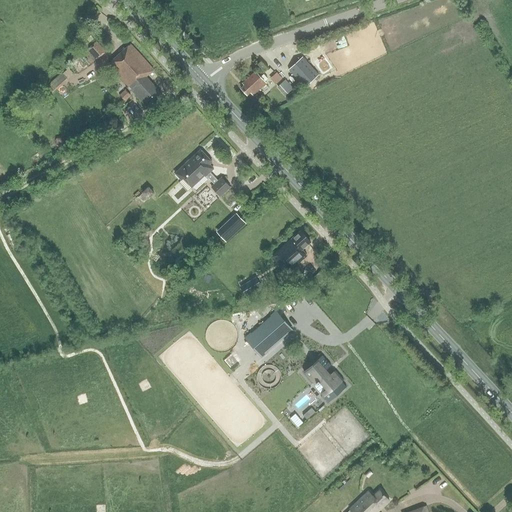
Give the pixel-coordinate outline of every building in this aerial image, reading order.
[(96,60),(105,52),(96,41),(87,50),(96,60)] [(161,94),(146,77),(153,70),(130,44),(108,65),(128,87),(129,86),(131,89),(130,90),(146,107),(161,94)] [(304,87),(318,74),(301,56),(287,69),(304,87)] [(263,71),(267,68),(260,61),(256,64),(263,71)] [(250,93),(253,95),(266,83),(254,71),(241,83),(243,86),(240,89),(247,96),(250,93)] [(282,78),(277,72),(270,78),(275,84),(282,78)] [(51,82),(51,83),(47,86),(52,92),(56,88),(56,89),(67,79),(62,73),(51,82)] [(285,79),(279,84),(287,93),(293,88),(285,79)] [(125,101),(130,96),(125,90),(119,95),(125,101)] [(15,142),(15,150),(29,149),(29,141),(15,142)] [(218,181),(210,172),(213,169),(209,165),(212,162),(200,150),(175,174),(181,180),(183,178),(191,187),(204,175),(205,176),(206,176),(214,185),(211,187),(220,197),(230,187),(221,178),(218,181)] [(143,202),(154,192),(147,185),(137,195),(143,202)] [(236,214),(227,223),(236,233),(246,224),(236,214)] [(301,250),(310,243),(300,231),(274,254),(290,271),(306,256),(301,250)] [(329,276),(323,269),(311,279),(317,286),(329,276)] [(256,277),(240,286),(246,297),(262,287),(256,277)] [(290,290),(287,285),(276,289),(278,295),(290,290)] [(295,325),(315,311),(307,300),(287,314),(295,325)] [(338,330),(351,321),(338,303),(325,311),(338,330)] [(276,311),(246,339),(250,342),(263,356),(285,335),(287,336),(291,332),(293,330),(276,311)] [(355,345),(348,352),(351,355),(358,348),(355,345)] [(326,361),(307,379),(333,406),(352,388),(326,361)] [(351,511),(377,511),(389,501),(379,491),(373,497),(368,492),(349,510),(351,511)]
